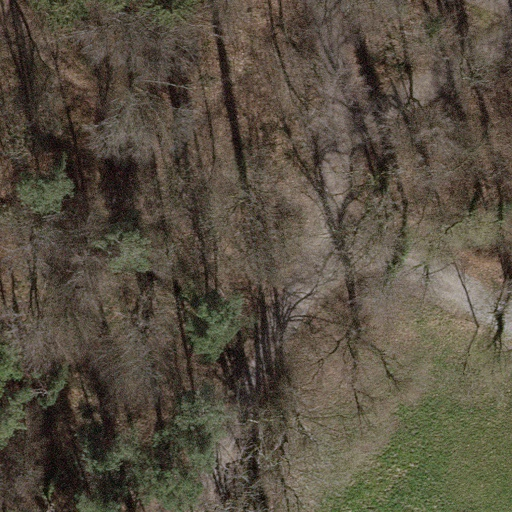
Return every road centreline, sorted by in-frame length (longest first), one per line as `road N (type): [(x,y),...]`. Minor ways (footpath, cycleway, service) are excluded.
road 1 (track): [(340,227),(199,511)]
road 2 (track): [(322,0),(341,124),(340,227)]
road 3 (track): [(511,44),(469,55),(341,124)]
